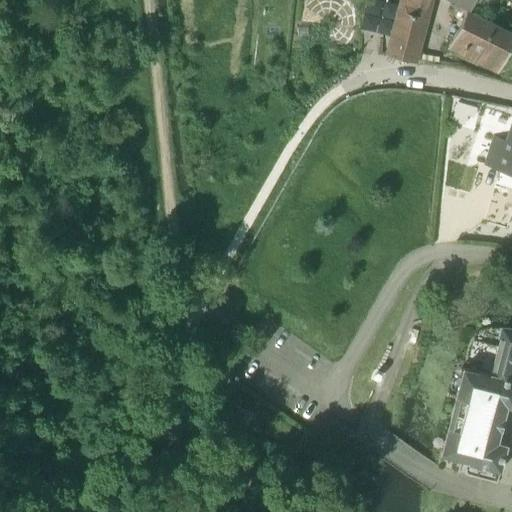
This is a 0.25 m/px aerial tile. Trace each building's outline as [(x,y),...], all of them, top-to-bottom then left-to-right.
[(401,0),(388,55),(415,63),(427,17),(429,9),(431,0),(401,0)] [(456,0),(453,7),(465,13),(466,13),(473,0),(456,0)] [(448,47),(474,59),(499,72),(511,46),(511,35),(466,13),(465,13),(448,47)] [(511,126),(507,142),(494,138),(486,165),(511,173),(511,126)] [(511,328),(511,329),(503,328),(491,375),(464,368),(442,453),(469,460),(468,462),(501,470),(508,444),(498,442),(508,405),(511,406),(511,328)]
